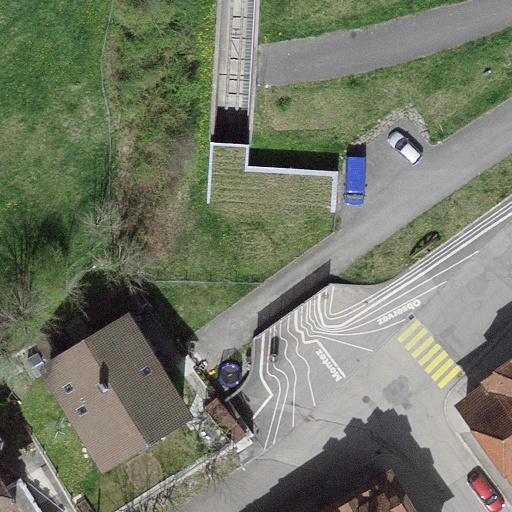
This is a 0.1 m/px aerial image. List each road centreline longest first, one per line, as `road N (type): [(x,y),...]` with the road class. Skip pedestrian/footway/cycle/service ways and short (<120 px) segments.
road 1 (residential): [(199,511),(380,390)]
road 2 (residential): [(380,390),(511,271)]
road 3 (residential): [(471,511),(380,390)]
